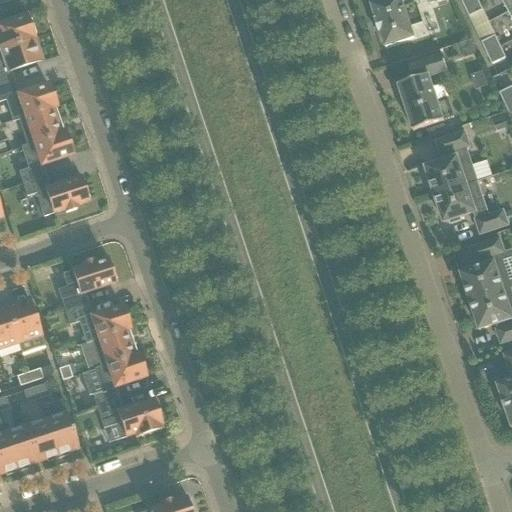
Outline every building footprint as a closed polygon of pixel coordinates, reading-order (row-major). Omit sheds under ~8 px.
[(410,27),(422,23),(415,5),(404,9),(401,0),(390,0),(372,6),(376,21),(375,22),(379,34),(381,34),(385,48),(414,39),(410,27)] [(482,11),(477,0),(464,7),(469,17),(482,11)] [(511,0),(500,0),(508,13),(511,10),(511,0)] [(0,25),(0,50),(33,40),(31,36),(35,35),(30,20),(27,22),(25,17),(0,25)] [(500,48),(495,37),(482,43),(487,54),(500,48)] [(40,63),(33,40),(0,50),(0,89),(14,85),(10,73),(40,63)] [(505,59),(500,48),(487,54),(492,65),(505,59)] [(448,71),(442,55),(427,60),(408,67),(413,81),(398,86),(413,132),(432,125),(444,122),(444,121),(453,118),(448,101),(438,105),(429,77),(448,71)] [(18,96),(14,85),(0,89),(0,103),(5,101),(12,122),(55,108),(48,86),(18,96)] [(511,87),(499,94),(505,105),(511,101),(511,87)] [(55,108),(12,122),(12,123),(18,121),(26,146),(21,148),(21,149),(64,135),(64,134),(59,136),(50,110),(55,108)] [(434,195),(434,196),(477,182),(466,149),(470,148),(465,133),(436,143),(441,158),(442,157),(444,163),(425,169),(430,182),(427,183),(431,196),(434,195)] [(71,156),(64,135),(21,149),(28,170),(18,173),(22,186),(45,178),(41,166),(71,156)] [(49,190),(45,178),(22,186),(26,198),(36,195),(40,209),(43,218),(52,215),(64,211),(65,214),(76,210),(75,208),(87,204),(86,200),(89,199),(83,182),(80,183),(79,180),(49,190)] [(488,217),(477,182),(434,196),(443,224),(450,222),(451,225),(461,222),(460,219),(474,214),(476,221),(475,221),(480,236),(508,227),(503,212),(488,217)] [(460,274),(469,303),(510,289),(499,256),(505,254),(500,240),(469,250),(474,265),(475,264),(477,269),(460,274)] [(66,288),(57,291),(65,314),(87,307),(84,295),(114,286),(113,281),(116,280),(110,263),(107,264),(106,261),(94,265),(93,262),(82,265),(83,268),(71,272),(71,273),(62,275),(66,288)] [(511,296),(510,289),(469,303),(479,331),(497,325),(498,330),(496,331),(501,345),(511,341),(511,296)] [(40,337),(28,300),(6,307),(18,344),(40,337)] [(0,350),(18,344),(6,307),(0,309),(0,350)] [(87,307),(65,314),(69,327),(75,324),(78,324),(79,329),(84,344),(128,330),(121,308),(91,318),(87,307)] [(84,344),(79,346),(88,373),(137,357),(137,356),(132,358),(124,332),(129,330),(128,330),(84,344)] [(511,353),(504,356),(511,380),(511,381),(497,386),(502,403),(505,413),(506,413),(511,430),(511,429),(511,353)] [(88,373),(81,375),(88,397),(92,396),(96,407),(118,400),(114,388),(144,378),(137,357),(88,373)] [(62,382),(72,379),(68,367),(58,371),(62,382)] [(39,370),(27,374),(31,384),(42,380),(39,370)] [(31,384),(27,374),(16,377),(19,387),(31,384)] [(46,385),(34,389),(38,400),(49,397),(46,385)] [(38,400),(34,389),(23,392),(26,404),(38,400)] [(5,398),(0,399),(0,412),(8,410),(5,398)] [(118,400),(96,407),(103,430),(116,426),(121,440),(134,436),(135,439),(160,431),(159,427),(161,427),(152,402),(122,412),(118,400)] [(66,414),(45,421),(58,460),(68,456),(67,453),(78,450),(66,414)] [(58,460),(45,421),(24,427),(36,464),(46,460),(47,463),(58,460)] [(36,464),(24,427),(4,434),(16,473),(27,470),(26,467),(36,464)] [(16,473),(4,434),(0,435),(0,475),(5,474),(6,477),(16,473)] [(192,511),(189,502),(186,503),(185,500),(173,504),(172,501),(161,504),(162,507),(150,511),(148,511),(192,511)]
